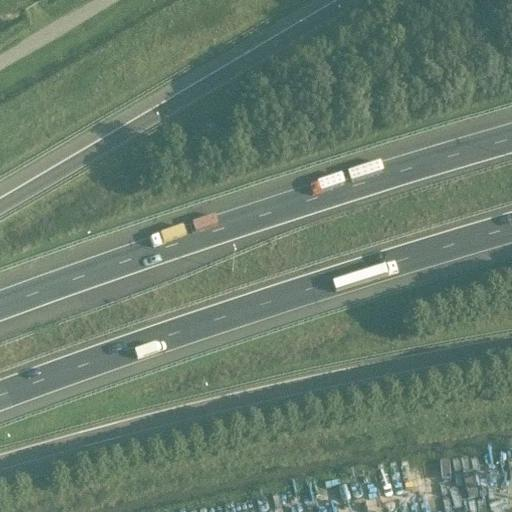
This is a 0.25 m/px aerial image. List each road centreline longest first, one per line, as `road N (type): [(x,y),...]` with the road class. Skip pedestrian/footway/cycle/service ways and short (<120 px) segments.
road 1 (motorway): [(511,138),(0,307)]
road 2 (motorway): [(0,396),(227,315),(511,228)]
road 3 (motorway): [(0,461),(397,363),(511,346)]
road 4 (motorway): [(332,0),(0,192)]
road 5 (unclassified): [(0,61),(104,0)]
